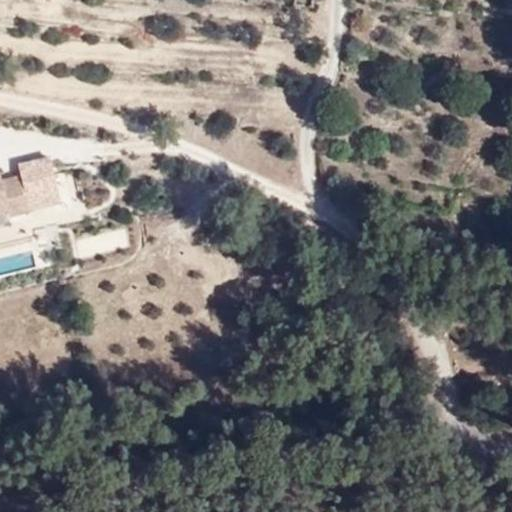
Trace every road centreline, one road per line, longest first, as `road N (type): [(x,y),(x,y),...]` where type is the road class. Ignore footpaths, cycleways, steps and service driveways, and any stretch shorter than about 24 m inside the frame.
road 1 (unclassified): [(462,454),(167,479),(82,511)]
road 2 (unclassified): [(323,198),(271,190),(158,136),(0,97)]
road 3 (residential): [(462,454),(426,317),(374,233),(323,198)]
road 4 (residential): [(323,198),(312,152),(345,0)]
